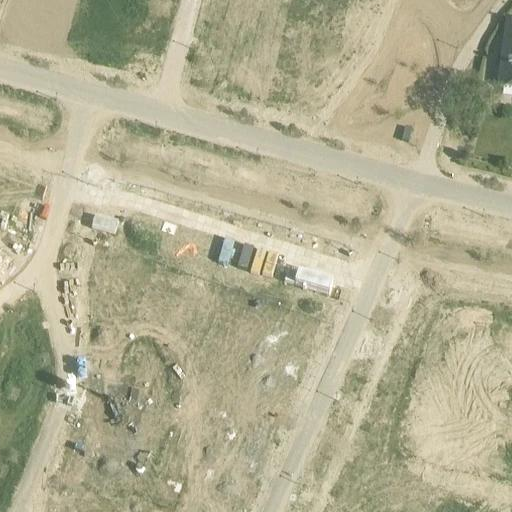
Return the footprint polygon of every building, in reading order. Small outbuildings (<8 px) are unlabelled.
[(511,90),(511,23),(507,23),(499,89),(511,90)] [(102,276),(100,303),(148,307),(150,284),(159,284),(160,270),(134,267),(133,278),(102,276)] [(100,303),(98,329),(127,331),(126,343),(152,345),(153,331),(146,330),(148,307),(100,303)] [(273,322),(263,343),(307,363),(318,338),(290,326),(295,316),(271,305),(265,319),(273,322)] [(247,362),(241,375),(265,386),(270,376),(297,387),(307,363),(263,343),(254,365),(247,362)] [(99,387),(95,401),(142,414),(148,392),(155,394),(159,380),(134,372),(131,384),(103,376),(100,387),(99,387)] [(386,394),(376,417),(418,435),(427,413),(436,417),(442,404),(418,393),(413,406),(386,394)] [(92,416),(89,427),(117,435),(113,446),(139,453),(143,439),(136,437),(142,414),(95,401),(91,416),(92,416)] [(227,418),(218,439),(262,459),(272,434),(246,423),(251,412),(227,401),(221,415),(227,418)] [(511,406),(508,405),(500,424),(511,428),(511,436),(508,446),(511,448),(511,406)] [(377,418),(367,440),(392,451),(386,463),(410,473),(416,460),(407,456),(416,435),(417,436),(418,435),(376,417),(376,418),(377,418)] [(201,457),(195,471),(219,481),(223,471),(251,483),(262,459),(218,439),(209,460),(201,457)] [(486,457),(478,475),(511,490),(511,448),(508,446),(500,463),(486,457)] [(62,476),(53,500),(84,511),(99,511),(106,495),(113,497),(118,484),(93,475),(89,486),(62,476)] [(213,511),(181,498),(175,511),(213,511)] [(341,500),(335,511),(392,511),(394,509),(371,498),(365,511),(341,500)] [(84,511),(53,500),(48,511),(84,511)]
